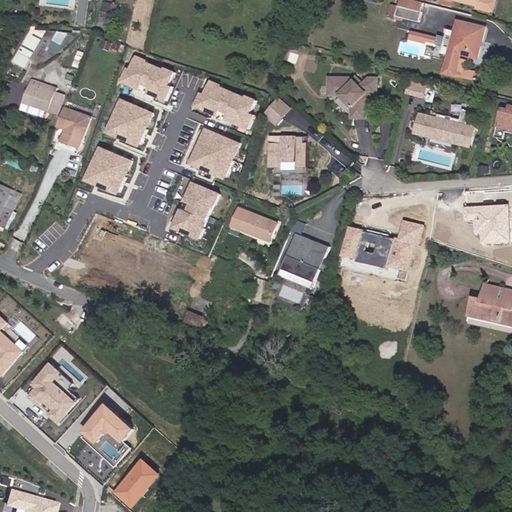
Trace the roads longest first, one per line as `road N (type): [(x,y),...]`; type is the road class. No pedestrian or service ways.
road 1 (residential): [(0,264),(227,358)]
road 2 (residential): [(88,511),(86,486),(0,407)]
